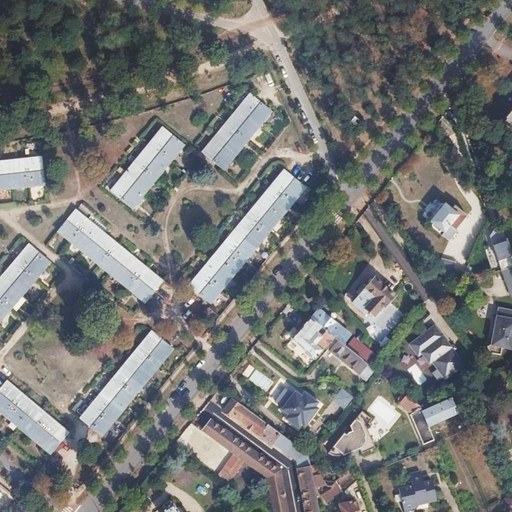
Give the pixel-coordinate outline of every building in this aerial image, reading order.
[(250,94),(203,154),(223,170),(271,111),(250,94)] [(266,125),(274,133),(284,123),(276,115),(266,125)] [(354,116),(349,123),(355,128),(360,121),(354,116)] [(163,128),(111,191),(132,208),(183,145),(163,128)] [(41,158),(0,162),(0,188),(43,184),(41,158)] [(284,169),(188,286),(209,303),(304,186),(284,169)] [(439,210),(430,221),(433,223),(431,225),(440,232),(441,230),(450,238),(468,215),(455,205),(452,209),(446,203),(444,204),(442,203),(438,208),(439,210)] [(75,210),(58,230),(145,301),(162,282),(75,210)] [(511,217),(500,222),(506,238),(511,235),(511,217)] [(511,256),(506,240),(493,245),(501,269),(511,265),(511,256)] [(29,244),(0,278),(0,318),(49,261),(29,244)] [(511,265),(501,269),(509,294),(511,293),(511,265)] [(374,278),(353,302),(365,314),(368,311),(373,315),(382,304),(385,306),(394,296),(374,278)] [(488,343),(486,345),(490,352),(500,353),(502,346),(511,348),(511,344),(511,309),(497,307),(496,315),(494,315),(488,343)] [(318,310),(311,319),(343,345),(351,335),(343,328),(342,329),(335,324),(336,322),(325,314),(324,315),(318,310)] [(310,318),(293,339),(317,358),(325,349),(323,348),(330,339),(337,345),(331,352),(351,369),(359,358),(358,357),(343,345),(311,319),(310,318)] [(451,347),(433,322),(405,341),(417,357),(423,353),(429,362),(451,347)] [(152,331),(79,419),(100,435),(172,347),(152,331)] [(365,349),(358,357),(359,358),(366,364),(373,355),(366,349),(365,349)] [(407,369),(419,385),(427,380),(415,364),(407,369)] [(379,374),(373,382),(404,406),(400,412),(402,414),(400,416),(404,419),(410,414),(423,444),(434,439),(428,427),(422,412),(420,407),(411,400),(379,374)] [(5,380),(0,386),(0,410),(51,453),(68,433),(5,380)] [(467,386),(460,389),(463,395),(469,392),(467,386)] [(285,389),(275,403),(282,409),(280,413),(288,418),(285,422),(299,434),(302,430),(304,431),(319,412),(317,411),(320,407),(305,395),(302,399),(295,394),(293,396),(285,389)] [(354,399),(341,389),(331,402),(343,412),(354,399)] [(226,393),(216,406),(223,412),(225,411),(233,417),(234,415),(242,421),(241,423),(271,445),(273,442),(296,460),(306,511),(318,511),(314,487),(311,476),(307,453),(226,393)] [(426,393),(411,400),(420,407),(430,403),(426,393)] [(451,398),(422,412),(428,427),(437,423),(439,426),(445,422),(444,420),(458,413),(451,398)] [(343,433),(328,452),(329,453),(331,454),(332,454),(334,455),(335,455),(337,455),(338,455),(340,455),(341,455),(343,454),(360,448),(362,453),(374,448),(370,441),(372,440),(365,426),(371,419),(361,411),(349,426),(352,430),(348,432),(347,432),(347,433),(346,434),(346,435),(343,433)] [(212,422),(205,431),(234,453),(246,461),(267,477),(269,486),(273,511),(286,511),(278,470),(212,422)] [(246,461),(234,453),(218,475),(230,483),(246,461)] [(337,485),(321,495),(325,502),(342,492),(357,479),(349,468),(335,482),(337,485)] [(420,468),(409,471),(411,479),(422,476),(420,468)] [(320,474),(311,476),(314,487),(326,485),(320,474)] [(412,482),(398,485),(404,511),(415,508),(414,501),(426,497),(427,500),(436,498),(432,478),(423,480),(422,476),(411,479),(412,482)] [(337,511),(357,511),(355,501),(339,504),(340,507),(337,508),(337,511)] [(164,509),(160,511),(176,511),(172,504),(170,505),(168,503),(166,502),(163,504),(163,507),(164,509)]
